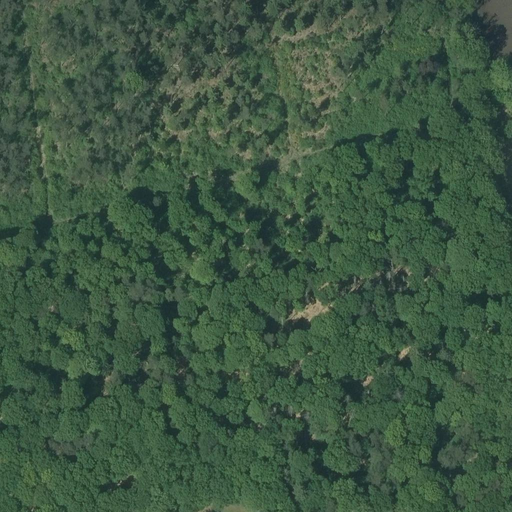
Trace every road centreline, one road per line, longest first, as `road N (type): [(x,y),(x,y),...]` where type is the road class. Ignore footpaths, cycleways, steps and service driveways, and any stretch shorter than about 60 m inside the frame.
road 1 (track): [(0,239),(396,134),(446,117),(450,108)]
road 2 (track): [(511,266),(490,136),(496,114),(511,104)]
